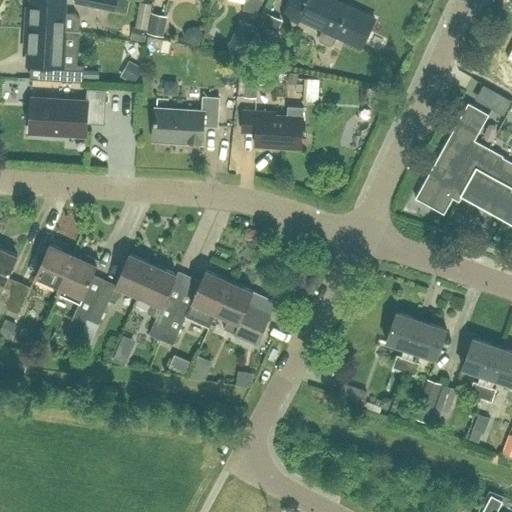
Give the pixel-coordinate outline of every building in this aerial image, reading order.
[(27,15),(27,28),(63,30),(80,30),(80,20),(75,13),(64,12),(64,0),(32,0),(31,15),(27,15)] [(115,12),(117,2),(117,0),(74,0),(74,4),(115,12)] [(244,0),(243,9),(257,12),(262,0),(244,0)] [(375,19),(334,0),(290,0),(283,15),(298,22),(300,18),(322,28),(318,38),(319,41),(329,45),(333,44),(337,35),(361,46),(375,19)] [(163,36),(167,16),(152,13),(148,33),(163,36)] [(240,55),(254,26),(239,19),(226,47),(240,55)] [(147,29),(134,27),(132,39),(145,42),(147,29)] [(61,64),(63,30),(27,28),(26,41),(30,41),(29,64),(50,65),(50,79),(82,81),(83,65),(61,64)] [(130,61),(121,76),(134,83),(142,68),(130,61)] [(257,98),(259,63),(242,62),(240,90),(245,90),(244,97),(257,98)] [(104,123),(106,89),(87,88),(87,100),(32,97),(30,131),(86,134),(87,122),(104,123)] [(511,99),(502,94),(495,108),(504,113),(511,99)] [(218,126),(219,97),(203,96),(202,111),(155,109),(155,122),(157,122),(156,139),(202,142),(203,125),(218,126)] [(429,173),(416,197),(427,203),(443,211),(444,212),(453,196),(458,199),(488,147),(475,140),(490,113),(469,102),(459,121),(463,123),(440,164),(436,162),(429,173)] [(301,147),(303,117),(304,107),(287,106),(287,116),(275,115),(276,111),(243,109),(242,131),(256,131),(255,145),(301,147)] [(488,147),(458,199),(459,199),(462,194),(482,205),(486,207),(504,217),(511,202),(511,186),(511,187),(511,186),(511,161),(502,156),(503,155),(488,147)] [(59,285),(73,253),(49,243),(35,275),(59,285)] [(8,275),(17,254),(0,246),(0,285),(3,286),(0,292),(0,304),(7,308),(19,280),(8,275)] [(129,252),(110,295),(99,290),(86,317),(83,325),(94,330),(98,322),(110,295),(117,299),(122,287),(139,295),(153,263),(129,252)] [(92,275),(97,264),(73,253),(59,285),(56,292),(59,294),(60,292),(79,301),(63,336),(75,342),(83,325),(86,317),(99,290),(103,280),(92,275)] [(167,295),(177,274),(153,263),(139,295),(153,301),(148,312),(157,317),(150,333),(161,339),(167,327),(166,327),(178,300),(167,295)] [(206,269),(190,305),(178,300),(166,327),(167,327),(161,339),(173,344),(185,315),(210,326),(216,312),(215,312),(230,280),(206,269)] [(19,280),(7,308),(18,313),(31,286),(19,280)] [(215,312),(216,312),(228,317),(224,328),(257,343),(270,314),(248,304),(253,290),(230,280),(215,312)] [(404,370),(422,319),(397,311),(386,341),(405,347),(402,356),(397,355),(393,366),(404,370)] [(422,319),(404,370),(415,374),(419,362),(415,361),(418,352),(436,358),(446,328),(422,319)] [(481,396),(498,345),(473,337),(463,367),(481,374),(478,382),(474,381),(470,392),(481,396)] [(511,350),(498,345),(481,396),(492,400),(496,388),(491,387),(494,378),(511,384),(511,350)] [(111,360),(124,366),(129,354),(117,348),(111,360)] [(191,361),(176,354),(170,367),(186,373),(191,361)] [(238,371),(236,383),(251,385),(252,373),(238,371)] [(428,423),(441,383),(426,379),(413,418),(428,423)] [(363,405),(367,391),(342,383),(337,396),(363,405)] [(444,425),(456,388),(443,384),(430,420),(444,425)] [(380,399),(378,405),(388,408),(392,398),(386,396),(380,399)] [(484,428),(474,424),(469,438),(479,442),(484,428)] [(511,435),(510,434),(509,434),(502,453),(511,456),(511,435)] [(496,511),(503,500),(491,494),(481,511),(496,511)]
